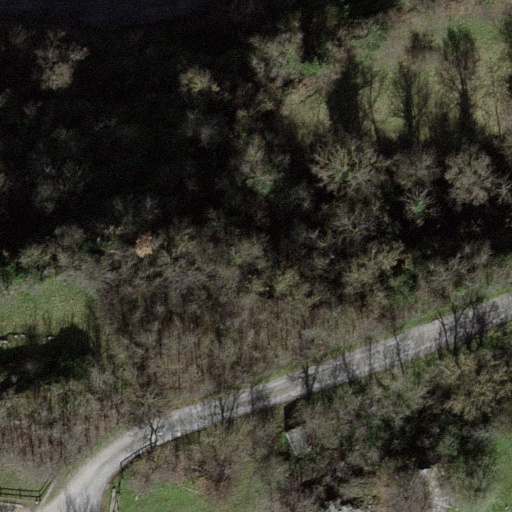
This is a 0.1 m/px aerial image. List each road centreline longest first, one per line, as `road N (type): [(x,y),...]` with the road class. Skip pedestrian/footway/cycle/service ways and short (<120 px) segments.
road 1 (track): [(511,310),(190,421),(30,511)]
road 2 (track): [(42,0),(93,8),(175,0)]
